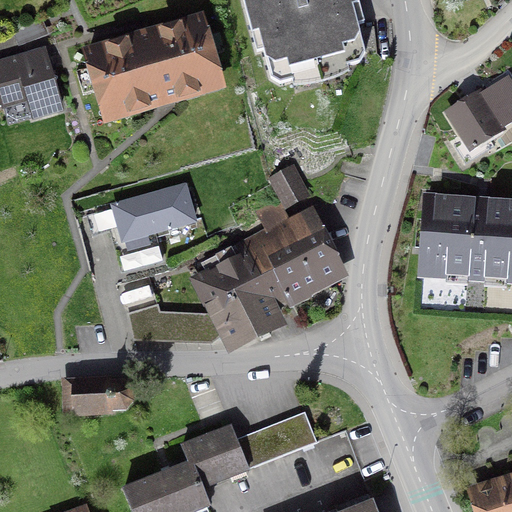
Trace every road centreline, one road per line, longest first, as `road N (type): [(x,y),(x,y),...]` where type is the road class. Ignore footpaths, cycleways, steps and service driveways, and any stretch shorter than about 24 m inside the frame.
road 1 (residential): [(0,376),(367,350)]
road 2 (residential): [(367,350),(363,271),(411,60)]
road 3 (residential): [(511,375),(401,432)]
